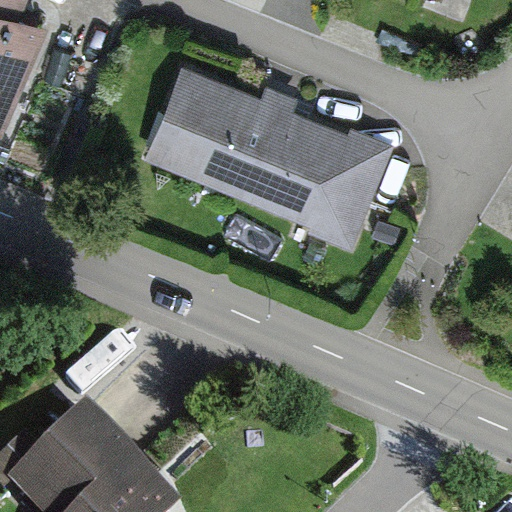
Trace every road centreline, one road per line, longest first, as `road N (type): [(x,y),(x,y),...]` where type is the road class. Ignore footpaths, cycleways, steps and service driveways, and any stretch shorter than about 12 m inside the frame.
road 1 (tertiary): [(445,403),(0,215)]
road 2 (residential): [(511,123),(503,137),(171,0)]
road 3 (residential): [(445,403),(429,437),(355,511)]
